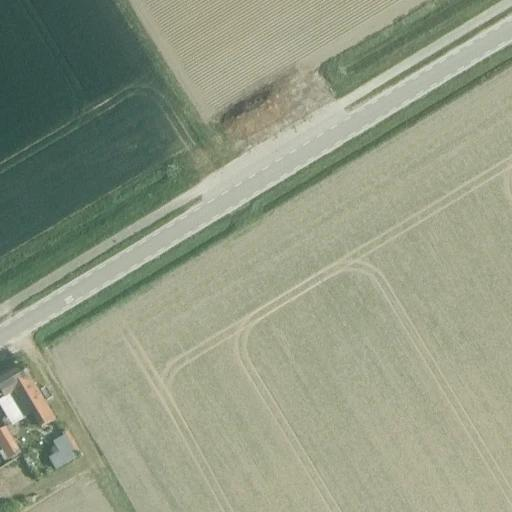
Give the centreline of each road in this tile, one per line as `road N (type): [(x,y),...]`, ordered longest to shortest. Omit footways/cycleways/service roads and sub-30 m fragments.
road 1 (tertiary): [(0,341),(511,29)]
road 2 (track): [(125,511),(17,331)]
